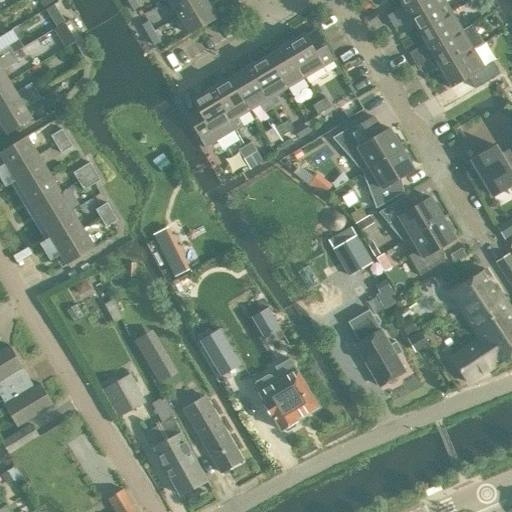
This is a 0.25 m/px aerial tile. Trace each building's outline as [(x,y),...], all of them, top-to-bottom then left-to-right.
[(135,0),(127,0),(133,10),(139,6),(135,0)] [(167,0),(176,15),(202,0),(167,0)] [(203,0),(202,0),(176,15),(187,33),(214,18),(203,0)] [(388,23),(426,0),(397,0),(400,6),(383,16),(388,23)] [(440,0),(426,0),(388,23),(391,29),(408,19),(415,31),(448,12),(440,0)] [(53,4),(45,9),(55,27),(63,22),(54,7),(53,4)] [(448,12),(415,31),(422,43),(405,53),(410,60),(459,32),(448,12)] [(148,35),(154,31),(147,21),(142,24),(148,35)] [(64,24),(54,30),(59,39),(70,32),(64,24)] [(430,56),(437,69),(470,50),(482,42),(471,24),(459,32),(410,60),(413,66),(430,56)] [(282,44),(301,77),(320,66),(330,59),(313,30),(303,36),(301,33),(282,44)] [(160,41),(154,31),(148,35),(154,45),(160,41)] [(16,40),(9,45),(14,52),(21,48),(16,40)] [(301,77),(282,44),(263,55),(282,88),(301,77)] [(0,60),(14,52),(9,45),(0,50),(0,60)] [(470,50),(437,69),(448,87),(464,78),(471,89),(496,74),(489,62),(480,67),(470,50)] [(14,52),(0,60),(0,86),(10,80),(3,69),(18,60),(14,52)] [(245,66),(264,99),(282,88),(263,55),(245,66)] [(264,99),(245,66),(226,77),(245,110),(264,99)] [(226,77),(207,88),(226,121),(229,119),(236,131),(244,126),(237,114),(245,110),(226,77)] [(10,80),(0,86),(0,111),(36,89),(32,82),(16,91),(10,80)] [(226,121),(207,88),(192,98),(198,108),(186,115),(206,148),(233,132),(236,131),(229,119),(226,121)] [(36,89),(0,111),(0,122),(7,133),(32,118),(25,106),(41,97),(36,89)] [(316,102),(321,111),(328,107),(323,98),(316,102)] [(321,111),(316,102),(310,105),(315,115),(321,111)] [(360,173),(392,153),(399,149),(397,146),(399,141),(394,134),(390,133),(387,128),(377,134),(374,129),(377,127),(371,117),(346,132),(345,129),(330,138),(360,173)] [(279,124),(284,133),(291,128),(286,119),(279,124)] [(284,133),(279,124),(274,126),(280,135),(284,133)] [(308,125),(296,133),(299,137),(311,129),(308,125)] [(60,139),(65,135),(60,127),(54,130),(60,139)] [(49,134),(54,142),(60,139),(54,130),(49,134)] [(0,175),(1,177),(38,154),(27,135),(0,151),(0,154),(5,163),(0,166),(0,175)] [(65,135),(60,139),(65,147),(70,144),(65,135)] [(290,137),(280,144),(282,148),(293,141),(290,137)] [(60,139),(54,142),(59,151),(65,147),(60,139)] [(244,146),(250,155),(257,151),(251,142),(244,146)] [(511,147),(511,146),(498,153),(493,145),(469,160),(477,172),(475,174),(481,184),(483,183),(491,196),(511,182),(511,147)] [(243,159),(250,155),(244,146),(237,150),(243,159)] [(399,149),(392,153),(360,173),(374,209),(401,192),(394,180),(412,169),(409,165),(410,160),(406,153),(401,152),(399,149)] [(257,151),(250,155),(255,164),(257,164),(262,160),(257,151)] [(162,153),(152,161),(160,172),(170,164),(162,153)] [(38,154),(1,177),(5,184),(14,179),(21,190),(49,172),(38,154)] [(250,155),(243,159),(248,168),(249,169),(255,164),(250,155)] [(88,174),(94,170),(89,162),(83,166),(88,174)] [(291,172),(294,168),(287,162),(284,166),(291,172)] [(83,166),(78,169),(83,177),(88,174),(83,166)] [(78,169),(72,172),(83,189),(88,186),(83,177),(78,169)] [(94,170),(88,174),(94,182),(99,179),(94,170)] [(49,172),(21,190),(32,208),(61,191),(49,172)] [(83,177),(88,186),(94,182),(88,174),(83,177)] [(308,185),(320,195),(329,184),(317,174),(308,185)] [(61,191),(32,208),(43,227),(72,209),(61,191)] [(409,238),(408,237),(441,218),(439,214),(440,210),(436,203),(431,202),(428,197),(410,208),(403,196),(376,212),(402,242),(409,238)] [(106,202),(100,206),(105,214),(111,210),(106,202)] [(95,209),(100,217),(105,214),(100,206),(95,209)] [(72,209),(43,227),(49,237),(40,242),(45,250),(83,228),(72,209)] [(111,210),(105,214),(111,222),(116,218),(111,210)] [(324,220),(324,221),(324,222),(324,223),(324,224),(324,225),(325,225),(325,226),(325,227),(326,228),(327,228),(327,229),(328,229),(329,230),(330,231),(331,231),(332,231),(333,231),(334,231),(335,231),(336,231),(337,231),(338,230),(339,230),(339,229),(340,229),(341,228),(342,227),(342,226),(343,225),(343,224),(344,223),(344,222),(344,221),(344,220),(344,219),(343,218),(343,217),(342,216),(342,215),(341,215),(341,214),(340,213),(339,212),(338,212),(337,212),(336,211),(335,211),(334,211),(333,211),(332,211),(331,211),(330,212),(329,212),(328,213),(327,213),(327,214),(326,215),(325,215),(325,216),(324,217),(324,218),(324,219),(324,220)] [(105,214),(100,217),(105,225),(111,222),(105,214)] [(354,225),(358,232),(372,224),(368,217),(354,225)] [(408,237),(409,238),(416,250),(405,256),(418,276),(442,261),(435,249),(453,238),(450,234),(451,229),(447,222),(443,221),(441,218),(408,237)] [(166,226),(152,234),(174,276),(188,269),(166,226)] [(83,228),(45,250),(50,258),(59,252),(66,264),(94,247),(83,228)] [(370,262),(355,235),(332,248),(348,275),(370,262)] [(506,290),(511,285),(511,263),(506,254),(490,265),(506,290)] [(474,331),(494,317),(502,329),(511,322),(511,313),(484,271),(449,293),(474,331)] [(379,284),(376,286),(380,293),(390,287),(386,280),(379,284)] [(80,298),(90,292),(84,282),(74,288),(80,298)] [(268,308),(251,318),(262,337),(279,327),(268,308)] [(378,386),(404,371),(394,354),(400,350),(395,341),(388,345),(368,309),(347,321),(358,342),(354,344),(378,386)] [(494,317),(474,331),(479,339),(451,358),(468,383),(511,353),(511,322),(502,329),(494,317)] [(408,334),(417,329),(411,318),(402,324),(408,334)] [(220,329),(199,341),(221,377),(241,365),(220,329)] [(421,331),(408,339),(416,352),(428,344),(421,331)] [(154,342),(145,347),(164,379),(170,375),(173,374),(154,342)] [(27,390),(15,370),(22,365),(10,345),(0,350),(0,394),(5,403),(3,404),(17,426),(53,404),(40,382),(27,390)] [(274,377),(299,419),(319,407),(297,369),(296,370),(289,358),(274,367),(279,374),(274,377)] [(119,417),(144,402),(128,374),(103,389),(119,417)] [(299,419),(274,377),(271,378),(270,376),(266,375),(254,382),(254,386),(258,392),(256,393),(278,430),(281,429),(287,431),(296,426),(297,419),(299,419)] [(162,465),(188,450),(171,418),(174,416),(163,396),(150,403),(161,423),(145,432),(162,465)] [(219,472),(241,459),(203,397),(186,407),(204,438),(200,440),(219,472)] [(188,450),(162,465),(179,494),(205,480),(188,450)] [(15,467),(2,474),(10,488),(23,480),(15,467)] [(136,511),(122,489),(107,498),(115,511),(136,511)]
